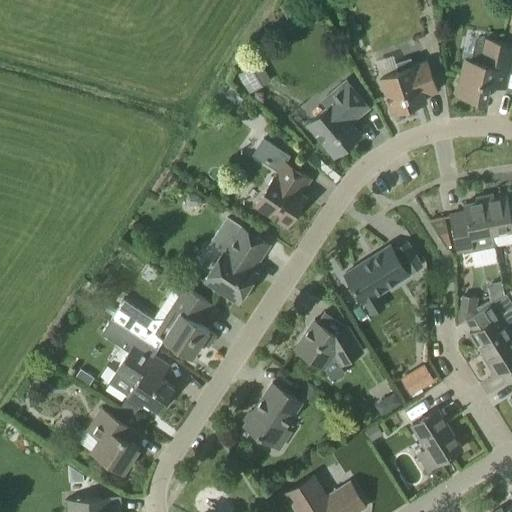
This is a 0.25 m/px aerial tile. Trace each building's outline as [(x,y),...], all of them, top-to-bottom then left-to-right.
[(285,5),(291,27),(309,22),(304,0),(285,5)] [(504,87),(509,68),(511,52),(511,43),(485,38),(480,61),(465,58),(457,94),(485,100),(488,83),(504,87)] [(252,92),(272,75),(258,58),(238,75),(252,92)] [(424,95),(437,90),(427,60),(380,76),(392,112),(426,101),(424,95)] [(351,121),(369,107),(346,79),(322,99),(328,105),(307,122),(334,155),(360,133),(351,121)] [(306,196),(301,193),(300,192),(310,177),(284,160),(274,175),(255,203),(287,224),(306,196)] [(493,198),(485,199),(491,232),(511,227),(511,219),(507,195),(494,197),(494,196),(493,197),(493,198)] [(494,246),(491,232),(485,199),(477,201),(477,200),(476,200),(476,201),(463,204),(465,212),(449,215),(455,246),(461,245),(463,252),(494,246)] [(252,269),(269,244),(240,225),(224,251),(223,250),(204,278),(237,300),(251,279),(250,278),(253,273),(255,274),(256,272),(252,269)] [(410,271),(418,266),(421,264),(406,241),(395,248),(396,249),(394,251),(390,244),(344,273),(363,302),(408,273),(407,271),(409,269),(410,271)] [(491,302),(506,293),(506,292),(504,294),(501,281),(487,284),(491,302)] [(208,345),(211,340),(216,333),(197,321),(210,301),(185,285),(164,317),(153,318),(124,298),(111,317),(157,348),(163,338),(191,356),(201,341),(208,345)] [(511,302),(506,293),(491,302),(472,314),(479,325),(469,332),(483,353),(511,335),(505,324),(511,320),(511,302)] [(107,382),(127,395),(142,404),(144,400),(159,410),(163,404),(166,406),(174,394),(170,392),(174,386),(160,377),(168,364),(153,354),(157,348),(111,317),(101,332),(128,350),(118,367),(107,382)] [(335,333),(314,319),(310,324),(312,325),(310,329),(308,328),(295,348),(324,367),(333,353),(340,365),(362,351),(347,326),(335,333)] [(511,334),(511,335),(483,353),(496,375),(501,372),(508,383),(511,379),(511,334)] [(423,362),(399,377),(410,394),(434,379),(423,362)] [(301,401),(272,382),(253,411),(251,409),(244,419),(246,421),(244,424),(272,444),(301,401)] [(90,450),(123,471),(139,447),(122,436),(129,426),(134,429),(134,428),(102,407),(87,430),(98,437),(90,450)] [(412,424),(436,462),(461,447),(437,408),(412,424)] [(313,474),(285,491),(298,511),(354,511),(365,505),(350,481),(326,496),(313,474)] [(101,496),(66,498),(66,511),(116,511),(116,510),(102,511),(101,496)]
